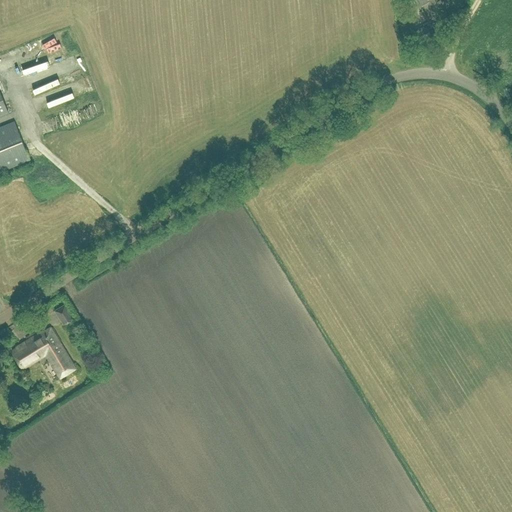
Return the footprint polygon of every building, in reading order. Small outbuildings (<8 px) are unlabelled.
[(418,0),(420,3),(426,0),(427,0),(434,11),(445,5),(442,0),(418,0)] [(36,40),(24,44),(26,50),(39,46),(36,40)] [(38,47),(41,53),(54,48),(52,42),(38,47)] [(90,78),(77,83),(82,94),(95,89),(90,78)] [(40,97),(53,94),(55,99),(66,96),(63,86),(39,91),(40,97)] [(2,95),(0,95),(0,116),(8,114),(2,95)] [(74,117),(81,115),(80,109),(72,111),(74,117)] [(64,303),(54,310),(63,324),(73,318),(64,303)] [(43,330),(16,346),(17,347),(12,350),(22,368),(46,354),(60,378),(76,368),(51,327),(43,331),(43,330)]
